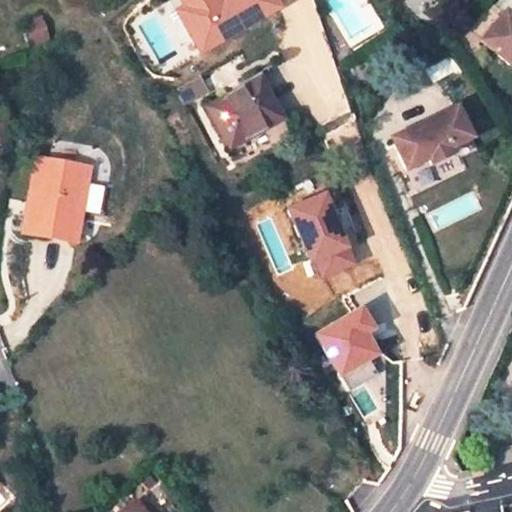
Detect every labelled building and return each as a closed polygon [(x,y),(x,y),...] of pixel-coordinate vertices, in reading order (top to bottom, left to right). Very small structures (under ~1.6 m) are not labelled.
[(192,0),(205,12),(216,0),(192,0)] [(511,15),(510,18),(505,14),(482,42),(510,66),(511,63),(511,15)] [(207,89),(200,77),(177,91),(184,102),(207,89)] [(282,119),(260,80),(210,107),(231,147),(282,119)] [(457,107),(391,139),(407,170),(429,159),(432,165),(452,155),(449,149),(472,138),(457,107)] [(88,169),(36,161),(24,234),(75,243),(80,212),(71,210),(75,187),(84,189),(88,169)] [(71,210),(80,212),(84,189),(75,187),(71,210)]
